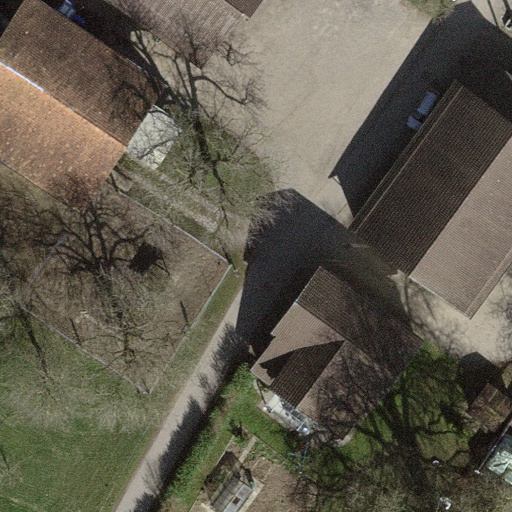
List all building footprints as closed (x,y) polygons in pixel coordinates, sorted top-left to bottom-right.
[(0,157),(85,215),(170,89),(37,0),(28,0),(16,20),(0,8),(0,157)] [(117,0),(202,60),(244,0),(117,0)] [(511,75),(489,59),(468,90),(511,121),(511,75)] [(458,83),(350,229),(473,319),(511,265),(511,121),(468,90),(458,83)] [(279,339),(251,377),(342,442),(380,389),(386,394),(425,340),(322,265),(272,334),(279,339)]
